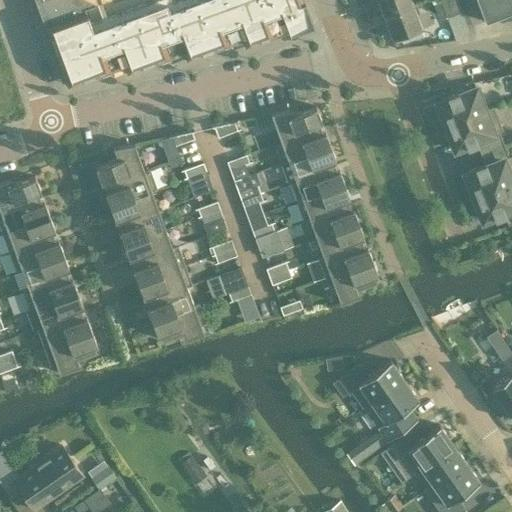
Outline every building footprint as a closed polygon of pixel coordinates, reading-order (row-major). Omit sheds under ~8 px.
[(34,0),(40,14),(66,86),(97,75),(111,70),(123,65),(126,72),(168,57),(182,52),(185,59),(227,44),(241,39),(243,46),(243,47),(274,35),(275,38),(286,34),(312,24),(303,0),(34,0)] [(410,0),(376,0),(383,17),(413,6),(410,0)] [(440,0),(447,18),(462,12),(458,0),(440,0)] [(511,0),(476,0),(484,20),(482,21),(483,24),(484,24),(484,23),(511,12),(511,0)] [(413,6),(383,17),(392,40),(411,33),(421,29),(422,28),(413,6)] [(421,29),(411,33),(413,39),(424,35),(421,29)] [(447,100),(436,104),(439,112),(436,114),(441,126),(483,111),(475,89),(457,95),(457,93),(446,98),(447,100)] [(281,142),(320,128),(318,123),(321,122),(315,107),(294,115),(292,110),(271,114),(281,142)] [(483,111),(441,126),(448,143),(451,142),(454,150),(465,146),(466,148),(476,144),(479,154),(503,145),(498,133),(502,131),(493,107),(483,111)] [(214,127),(217,137),(237,129),(234,122),(236,121),(236,120),(211,126),(211,127),(214,127)] [(288,161),(330,146),(325,132),(322,133),(320,128),(281,142),(288,161)] [(193,130),(168,136),(168,137),(171,136),(174,145),(194,138),(191,132),(194,131),(193,130)] [(105,186),(144,172),(134,144),(113,148),(117,159),(95,167),(100,182),(103,181),(105,186)] [(503,145),(479,154),(484,165),(474,169),(475,171),(464,175),(467,184),(464,185),(469,198),(511,181),(511,156),(508,158),(503,145)] [(289,182),(334,166),(332,161),(335,160),(330,146),(288,161),(280,164),(287,182),(289,182)] [(176,149),(165,153),(167,160),(178,157),(176,149)] [(246,154),(226,161),(229,169),(249,162),(246,154)] [(183,169),(186,177),(205,170),(202,162),(183,169)] [(296,202),(344,184),(339,170),(336,171),(334,166),(289,182),(296,202)] [(151,191),(157,189),(150,170),(144,172),(105,186),(107,191),(104,192),(109,206),(151,191)] [(205,170),(186,177),(189,185),(193,196),(212,189),(208,178),(205,170)] [(0,211),(39,197),(37,192),(40,191),(34,176),(12,184),(11,179),(0,182),(0,211)] [(511,181),(469,198),(476,214),(479,213),(482,221),(493,217),(493,219),(503,215),(507,226),(511,224),(511,181)] [(240,200),(260,193),(257,184),(237,191),(240,200)] [(309,219),(348,204),(346,199),(349,198),(344,184),(296,202),(303,221),(309,219)] [(119,224),(158,210),(151,191),(109,206),(114,220),(117,219),(119,224)] [(262,200),(260,193),(240,200),(243,207),(262,200)] [(7,231),(49,216),(44,202),(41,203),(39,197),(0,211),(0,229),(1,233),(7,231)] [(200,216),(219,208),(216,200),(197,208),(200,216)] [(316,238),(358,223),(352,209),(350,210),(348,204),(309,219),(316,238)] [(222,216),(219,208),(200,216),(203,224),(222,216)] [(123,244),(165,229),(158,210),(119,224),(121,229),(118,230),(123,244)] [(14,250),(53,236),(51,230),(54,229),(49,216),(7,231),(14,250)] [(254,238),(274,231),(271,222),(251,230),(254,238)] [(323,257),(362,243),(360,237),(363,237),(358,223),(316,238),(323,257)] [(133,263),(172,248),(165,229),(123,244),(128,258),(131,257),(133,263)] [(274,231),(254,238),(257,245),(261,257),(281,250),(276,238),(274,231)] [(21,269),(63,254),(58,240),(55,241),(53,236),(14,250),(8,252),(15,271),(21,269)] [(214,254),(233,247),(230,239),(211,246),(214,254)] [(364,248),(362,243),(323,257),(317,259),(324,278),(330,276),(371,261),(366,247),(364,248)] [(137,283),(184,266),(177,246),(172,248),(133,263),(135,268),(132,269),(137,283)] [(236,255),(233,247),(214,254),(217,262),(236,255)] [(28,288),(67,274),(65,269),(68,268),(63,254),(21,269),(28,288)] [(268,277),(288,270),(285,261),(265,268),(268,277)] [(377,275),(371,261),(330,276),(340,303),(360,296),(357,289),(376,282),(374,276),(377,275)] [(145,296),(147,301),(186,287),(191,285),(184,266),(137,283),(142,297),(145,296)] [(224,294),(228,292),(247,285),(240,266),(217,274),(224,294)] [(290,277),(288,270),(268,277),(271,284),(290,277)] [(29,309),(77,292),(71,278),(69,279),(67,274),(28,288),(22,290),(29,309)] [(250,293),(247,285),(228,292),(231,300),(250,293)] [(151,321),(193,306),(186,287),(147,301),(149,306),(146,307),(151,321)] [(77,292),(29,309),(36,328),(81,312),(79,307),(82,306),(77,292)] [(299,300),(279,307),(282,314),(302,307),(299,300)] [(206,324),(198,304),(193,306),(151,321),(156,335),(159,334),(161,340),(180,333),(183,341),(203,333),(200,326),(206,324)] [(43,348),(90,330),(85,317),(83,318),(81,312),(36,328),(43,348)] [(511,352),(495,329),(485,336),(501,359),(511,352)] [(96,344),(90,330),(43,348),(50,368),(56,366),(59,373),(79,366),(76,358),(95,351),(93,345),(96,344)] [(0,363),(14,358),(11,350),(0,353),(0,363)] [(0,371),(17,366),(14,358),(0,363),(0,371)] [(331,382),(342,396),(349,390),(362,408),(403,380),(389,360),(368,375),(359,362),(331,382)] [(511,374),(511,372),(504,377),(491,386),(511,416),(511,374)] [(403,380),(362,408),(385,440),(416,419),(407,407),(417,400),(403,380)] [(439,424),(427,432),(420,422),(391,442),(399,454),(401,452),(415,473),(453,445),(439,424)] [(84,475),(61,443),(11,478),(34,511),(84,475)] [(417,471),(428,486),(464,460),(453,445),(417,471)] [(479,480),(464,460),(428,486),(424,489),(440,511),(456,511),(464,507),(456,496),(479,480)] [(394,494),(383,501),(390,511),(401,504),(394,494)] [(84,499),(74,506),(78,511),(79,511),(89,506),(84,499)] [(322,511),(348,511),(340,499),(321,511),(322,511)]
